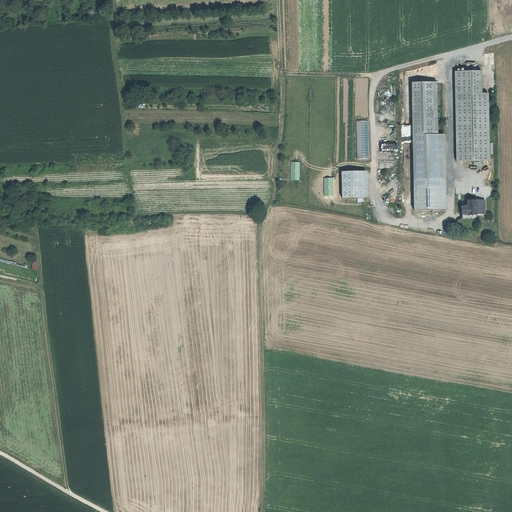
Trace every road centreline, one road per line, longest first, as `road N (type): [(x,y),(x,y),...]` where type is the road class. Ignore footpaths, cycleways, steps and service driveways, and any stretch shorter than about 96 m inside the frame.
road 1 (track): [(279,0),(282,132),(272,199),(257,231),(263,511)]
road 2 (track): [(511,247),(376,219),(370,76),(282,73)]
road 3 (track): [(113,0),(137,210),(262,217)]
road 4 (track): [(70,495),(42,297),(36,287),(0,279)]
road 5 (unknown): [(442,211),(453,183),(446,56)]
road 6 (track): [(370,76),(511,37)]
